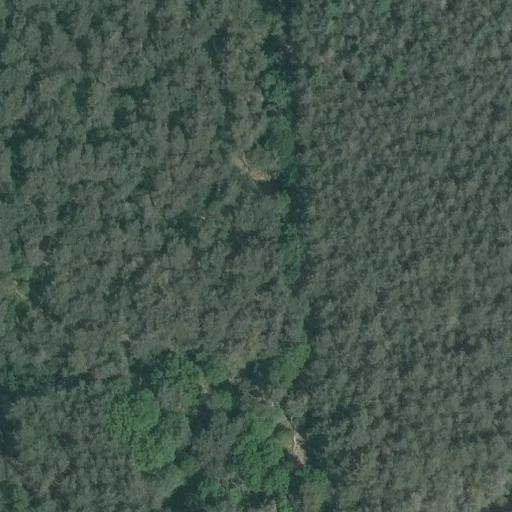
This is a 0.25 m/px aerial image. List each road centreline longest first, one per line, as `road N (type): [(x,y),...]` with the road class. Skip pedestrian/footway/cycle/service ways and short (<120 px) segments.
road 1 (track): [(283,0),(310,390)]
road 2 (track): [(310,390),(120,385),(0,405)]
road 3 (track): [(310,390),(318,511)]
